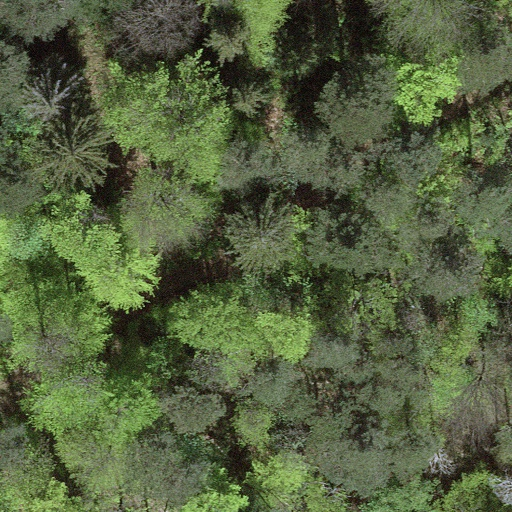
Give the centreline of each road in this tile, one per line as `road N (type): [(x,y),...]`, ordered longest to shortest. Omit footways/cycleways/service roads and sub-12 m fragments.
road 1 (track): [(0,400),(75,333),(282,228),(330,172),(511,63)]
road 2 (track): [(442,0),(330,172)]
